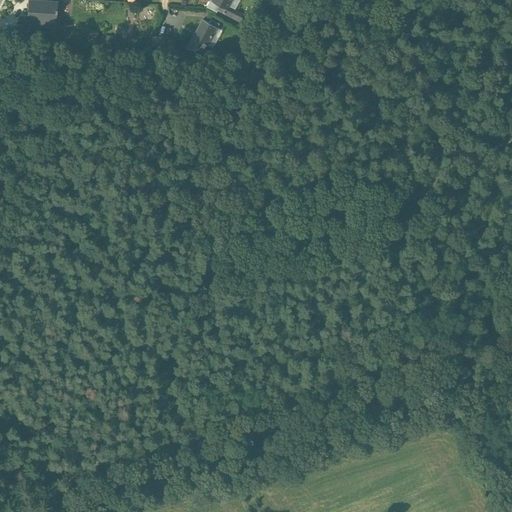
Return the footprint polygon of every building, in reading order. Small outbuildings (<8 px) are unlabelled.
[(213,1),(211,0),(207,8),(217,13),(219,10),(221,6),(213,1)] [(213,0),(213,1),(221,6),(219,10),(225,14),(229,8),(232,0),(213,0)] [(57,3),(37,1),(37,4),(28,3),(27,15),(24,14),(23,25),(36,26),(48,27),(49,17),(53,18),(53,13),(56,13),(57,3)] [(244,16),(229,8),(225,14),(240,22),(242,20),(243,19),(242,19),(244,16)] [(203,20),(187,49),(201,56),(202,55),(220,24),(213,21),(211,24),(203,20)] [(23,25),(17,25),(16,32),(35,34),(36,26),(23,25)]
